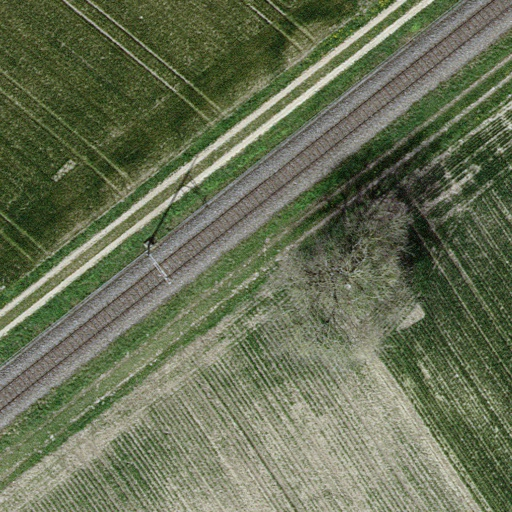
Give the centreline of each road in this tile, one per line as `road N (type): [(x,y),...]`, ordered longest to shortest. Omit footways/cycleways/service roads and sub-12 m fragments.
road 1 (track): [(511,68),(0,478)]
road 2 (track): [(0,252),(319,0)]
